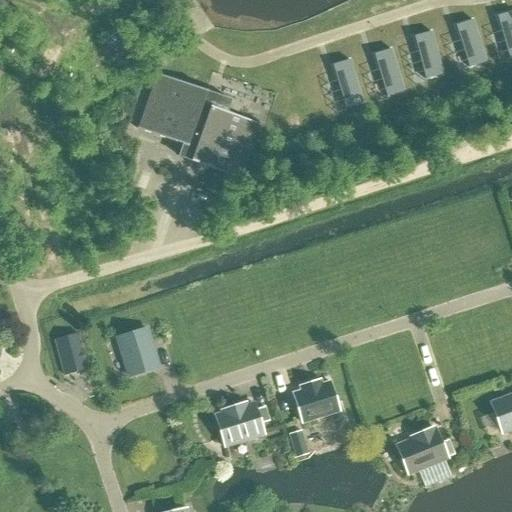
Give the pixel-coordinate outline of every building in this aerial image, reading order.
[(511,12),(496,17),(508,60),(511,58),(511,12)] [(473,21),(455,26),(468,69),(486,63),(473,21)] [(413,38),(424,80),(443,76),(432,33),(413,38)] [(391,50),(373,56),(386,98),(404,92),(391,50)] [(350,61),(331,66),(344,109),(363,103),(350,61)] [(238,180),(257,125),(223,113),(228,101),(153,74),(133,129),(180,146),(176,157),(187,161),(187,162),(238,180)] [(115,338),(127,379),(160,370),(148,328),(115,338)] [(52,341),(61,376),(84,370),(75,335),(52,341)] [(290,395),(299,424),(336,412),(327,383),(318,386),(316,381),(297,387),(299,392),(290,395)] [(511,429),(511,395),(488,404),(499,434),(511,429)] [(261,435),(251,405),(244,407),(243,404),(219,412),(220,415),(212,417),(220,440),(219,443),(220,448),(223,449),(228,447),(229,445),(261,435)] [(394,447),(402,468),(401,470),(403,476),(406,477),(411,475),(412,473),(444,459),(433,431),(431,432),(430,428),(408,438),(409,441),(394,447)] [(301,432),(288,436),(291,448),(304,444),(301,432)]
